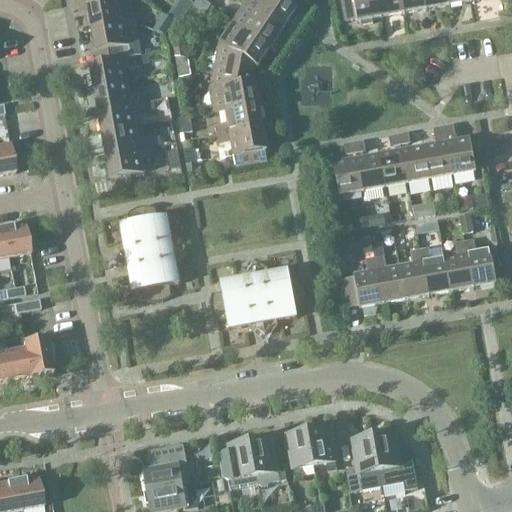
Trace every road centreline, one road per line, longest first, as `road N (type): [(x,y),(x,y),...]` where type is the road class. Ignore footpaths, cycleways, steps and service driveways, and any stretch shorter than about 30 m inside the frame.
road 1 (residential): [(470,511),(447,430),(403,389),(339,377),(104,413)]
road 2 (residential): [(104,413),(60,198)]
road 3 (residential): [(60,198),(31,21)]
